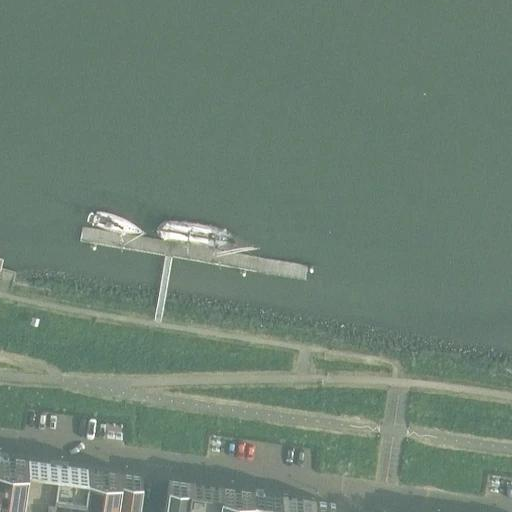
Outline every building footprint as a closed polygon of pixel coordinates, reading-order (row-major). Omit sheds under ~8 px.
[(0,457),(0,511),(108,511),(114,473),(0,457)] [(114,473),(108,511),(138,511),(143,478),(114,473)] [(169,481),(164,511),(194,511),(199,485),(169,481)] [(199,485),(194,511),(307,511),(309,501),(199,485)] [(309,501),(307,511),(337,511),(338,505),(309,501)]
